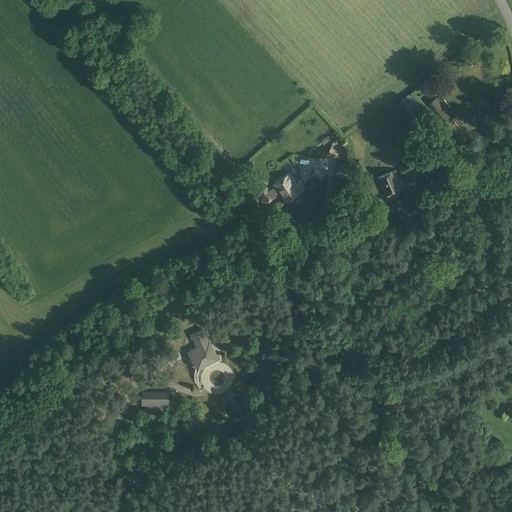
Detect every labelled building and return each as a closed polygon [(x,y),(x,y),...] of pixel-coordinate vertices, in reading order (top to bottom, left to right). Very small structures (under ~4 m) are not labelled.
[(400,101),(421,123),(429,116),(408,93),(400,101)] [(435,98),(428,104),(445,125),(451,132),(448,133),(456,144),(462,139),(464,140),(466,140),(468,139),(469,136),(468,134),(455,117),(452,119),(435,98)] [(336,174),(348,181),(354,170),(351,168),(354,163),(346,160),(344,165),(341,163),(336,174)] [(409,169),(405,170),(407,180),(422,175),(432,171),(439,169),(431,161),(414,167),(413,162),(407,164),(409,169)] [(311,176),(319,182),(324,175),(315,169),(311,176)] [(401,177),(399,178),(395,171),(378,178),(386,197),(391,195),(390,193),(405,186),(401,177)] [(266,187),(259,192),(266,203),(273,198),(273,197),(280,193),(283,197),(286,201),(301,191),(304,189),(299,181),(296,183),(289,173),(274,184),(275,186),(268,191),(266,187)] [(203,328),(192,334),(198,345),(189,350),(198,368),(219,357),(210,340),(209,341),(203,328)] [(143,405),(168,405),(168,394),(143,394),(143,405)]
